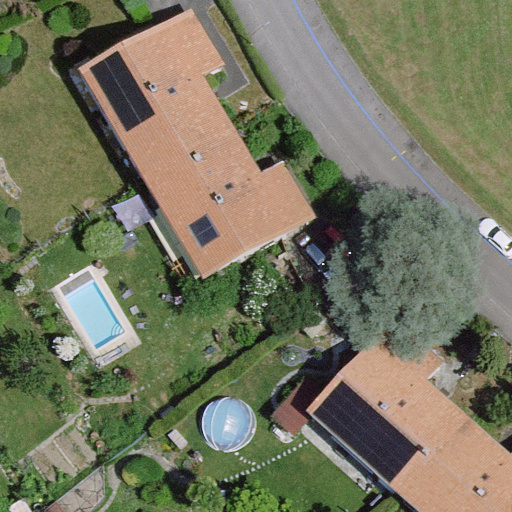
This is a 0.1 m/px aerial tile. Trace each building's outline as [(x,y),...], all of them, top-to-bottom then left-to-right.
[(164,38),(195,88),(222,73),(191,21),(164,38)] [(164,38),(101,77),(142,148),(129,156),(146,185),(226,139),(195,88),(164,38)] [(226,139),(146,185),(165,216),(177,209),(220,279),(286,240),(256,189),(226,139)] [(281,174),(256,189),(286,240),(312,226),(281,174)] [(374,355),(417,393),(438,370),(394,331),(374,355)] [(374,355),(324,410),(386,466),(376,477),(402,500),(461,433),(417,393),(374,355)] [(461,433),(402,500),(414,511),(511,511),(511,478),(506,473),(461,433)]
